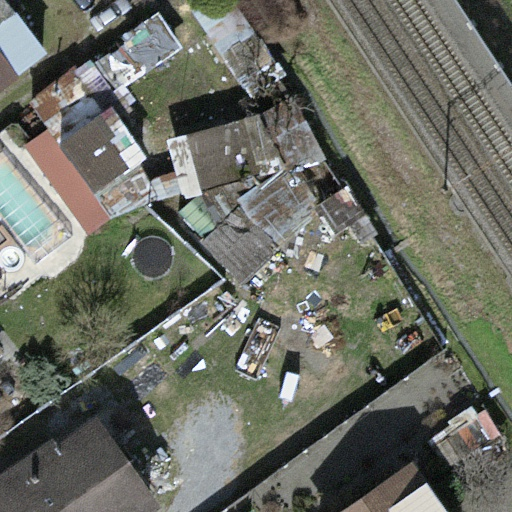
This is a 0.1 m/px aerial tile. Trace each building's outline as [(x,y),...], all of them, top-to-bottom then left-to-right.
[(5,0),(0,0),(0,93),(48,60),(5,0)] [(7,136),(0,141),(0,258),(25,292),(83,251),(74,239),(108,215),(96,199),(138,168),(71,75),(28,107),(47,134),(20,154),(7,136)] [(205,181),(262,164),(246,109),(189,126),(205,181)] [(99,418),(0,486),(0,511),(162,511),(164,511),(99,418)] [(442,511),(412,470),(353,511),(442,511)]
